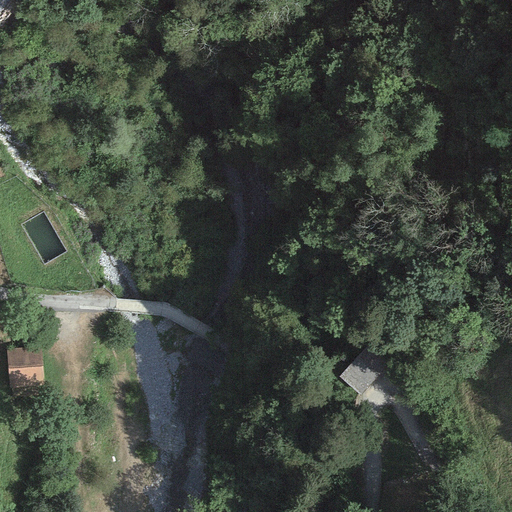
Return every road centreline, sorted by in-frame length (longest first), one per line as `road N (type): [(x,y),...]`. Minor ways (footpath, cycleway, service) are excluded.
road 1 (track): [(0,292),(34,302),(166,309),(230,346),(227,420),(237,511)]
road 2 (track): [(368,511),(368,413),(370,399),(383,391),(396,391),(458,511)]
